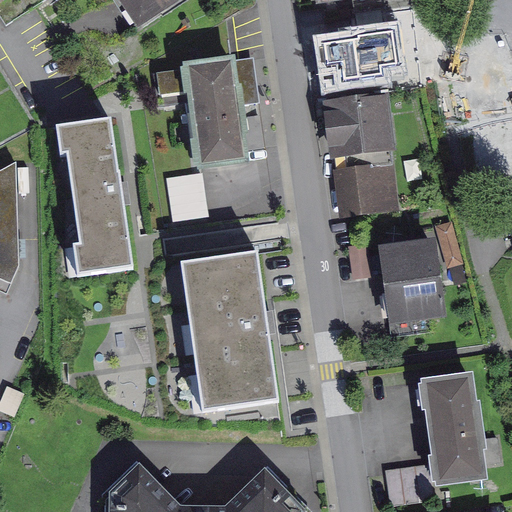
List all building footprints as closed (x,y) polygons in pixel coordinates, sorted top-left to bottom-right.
[(124,0),(140,22),(172,0),(124,0)] [(357,38),(317,43),(323,86),(383,78),(382,67),(399,64),(394,29),(356,34),(357,38)] [(511,47),(449,59),(477,207),(511,200),(511,47)] [(235,56),(184,63),(198,169),(249,162),(235,56)] [(382,99),(329,105),(334,153),(388,146),(382,99)] [(112,119),(59,126),(63,159),(69,158),(81,249),(73,250),(77,278),(132,270),(112,119)] [(0,172),(0,277),(14,284),(27,254),(27,157),(0,172)] [(389,168),(339,174),(343,212),(393,207),(389,168)] [(203,173),(167,178),(173,223),(209,218),(203,173)] [(437,235),(449,274),(463,270),(452,230),(437,235)] [(384,249),(394,319),(440,313),(430,243),(384,249)] [(186,265),(206,408),(276,398),(256,255),(186,265)] [(424,381),(438,483),(484,477),(469,375),(424,381)] [(118,511),(312,511),(313,500),(268,461),(234,495),(189,495),(148,454),(118,483),(118,511)]
